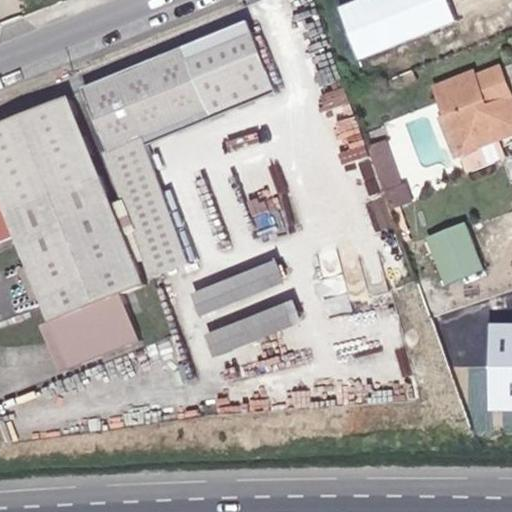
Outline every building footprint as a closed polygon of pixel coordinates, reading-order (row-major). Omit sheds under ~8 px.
[(370,0),(345,10),(368,65),(472,23),(461,0),(370,0)] [(262,38),(199,62),(220,111),(224,119),(286,95),(262,38)] [(195,52),(96,92),(122,152),(220,111),(199,62),(195,52)] [(511,71),(509,64),(444,87),(470,156),(511,140),(511,71)] [(349,84),(320,92),(328,122),(357,114),(349,84)] [(80,99),(0,128),(0,233),(5,245),(23,238),(63,325),(55,328),(72,373),(153,343),(136,298),(158,287),(80,99)] [(376,148),(400,213),(422,203),(415,186),(410,188),(394,141),(376,148)] [(244,178),(260,233),(290,224),(273,170),(244,178)] [(449,286),(489,272),(471,220),(431,234),(449,286)] [(289,263),(204,294),(213,318),(297,285),(289,263)] [(219,356),(300,326),(291,302),(210,333),(219,356)] [(511,321),(488,321),(487,410),(511,410),(511,321)]
